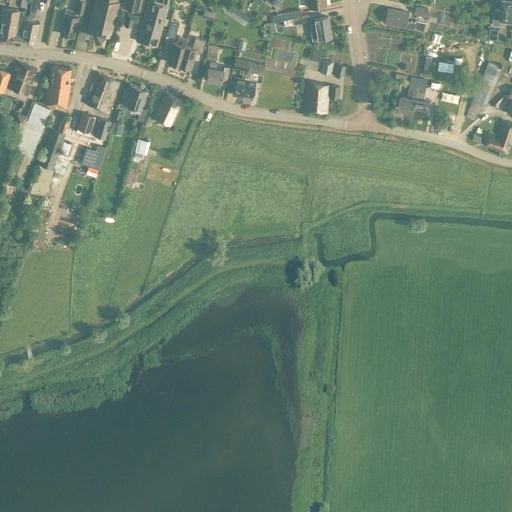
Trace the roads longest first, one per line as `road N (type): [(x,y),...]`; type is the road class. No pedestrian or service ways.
road 1 (tertiary): [(365,127),(236,112),(87,59),(0,51)]
road 2 (unclassified): [(511,165),(365,127)]
